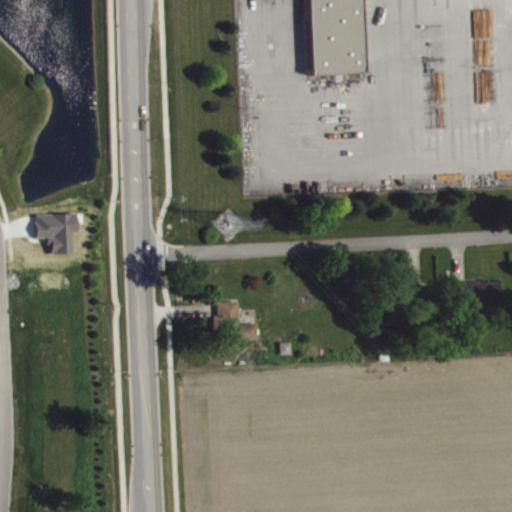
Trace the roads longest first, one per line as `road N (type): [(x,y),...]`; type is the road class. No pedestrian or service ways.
road 1 (secondary): [(147,511),(129,0)]
road 2 (residential): [(136,253),(511,234)]
road 3 (residential): [(0,500),(0,364)]
